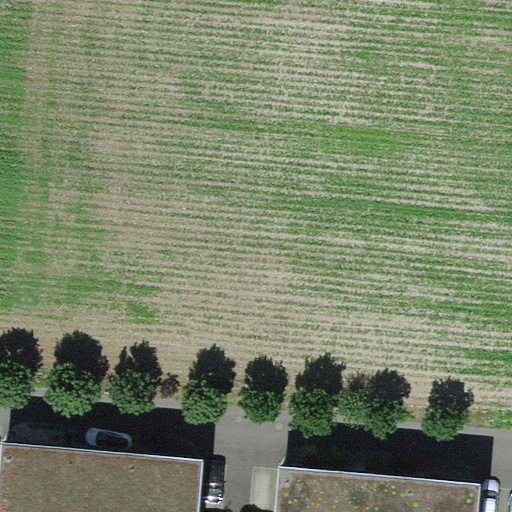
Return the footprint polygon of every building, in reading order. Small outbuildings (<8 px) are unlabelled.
[(71,511),(78,441),(11,435),(4,511),(71,511)] [(138,511),(144,446),(78,441),(71,511),(138,511)] [(205,511),(211,452),(144,446),(138,511),(205,511)] [(350,511),(355,465),(288,460),(283,511),(350,511)] [(417,511),(421,471),(355,465),(350,511),(417,511)] [(484,511),(488,477),(421,471),(417,511),(484,511)]
